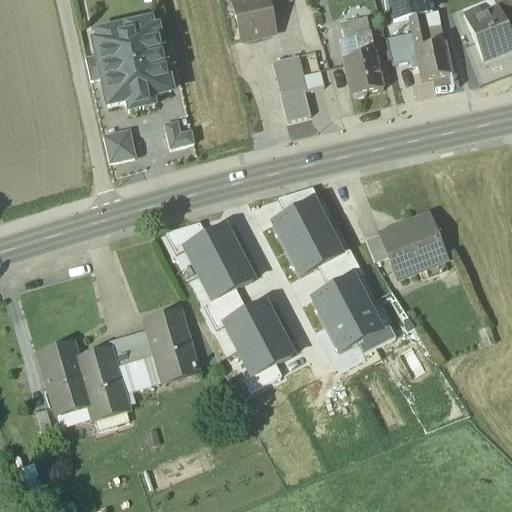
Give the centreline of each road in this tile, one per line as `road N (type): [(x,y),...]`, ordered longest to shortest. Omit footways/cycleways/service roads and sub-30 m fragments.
road 1 (primary): [(0,255),(227,187),(511,121)]
road 2 (track): [(63,0),(110,220)]
